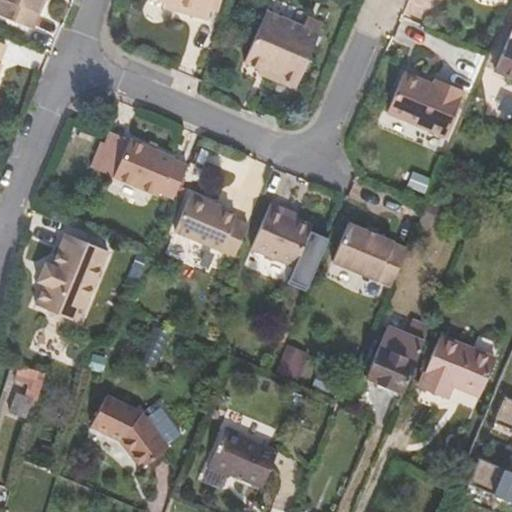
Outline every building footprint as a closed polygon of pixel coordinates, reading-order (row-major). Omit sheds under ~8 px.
[(0,0),(2,1),(0,5),(0,17),(34,30),(40,13),(37,12),(41,0),(0,0)] [(175,4),(164,0),(161,0),(160,5),(174,9),(175,4)] [(164,0),(175,4),(174,9),(206,20),(210,10),(212,2),(212,0),(164,0)] [(212,0),(212,2),(210,10),(217,12),(220,0),(212,0)] [(303,28),(266,12),(245,63),(298,85),(323,25),(307,19),(303,28)] [(511,29),(494,71),(511,79),(511,29)] [(442,137),(461,91),(432,79),(430,84),(401,72),(384,112),(442,137)] [(114,178),(130,141),(109,132),(106,139),(93,169),(114,178)] [(93,169),(106,139),(101,137),(88,167),(93,169)] [(174,159),(130,141),(114,178),(172,202),(187,167),(173,161),(174,159)] [(235,257),(248,226),(234,220),(236,217),(211,207),(212,204),(191,195),(174,231),(235,257)] [(287,211),(271,204),(252,249),(295,267),(288,282),(307,290),(325,248),(306,240),(312,227),(285,215),(287,211)] [(389,288),(405,251),(391,246),(392,245),(347,226),(331,264),(389,288)] [(66,245),(72,232),(69,230),(63,244),(66,245)] [(112,249),(72,232),(66,245),(63,244),(55,262),(48,259),(40,278),(47,281),(38,301),(50,307),(53,313),(62,317),(69,315),(81,320),(112,249)] [(307,290),(288,282),(284,294),(302,301),(307,290)] [(155,325),(139,358),(157,366),(173,333),(155,325)] [(365,379),(401,394),(424,339),(388,325),(365,379)] [(455,383),(480,393),(495,358),(474,349),(441,335),(418,386),(448,399),(453,387),(455,383)] [(500,345),(480,336),(474,349),(495,358),(500,345)] [(29,385),(26,396),(33,398),(38,400),(46,374),(20,366),(16,380),(29,385)] [(478,397),(480,393),(455,383),(453,387),(478,397)] [(33,398),(26,396),(17,393),(10,413),(25,419),(33,398)] [(91,426),(121,443),(135,410),(106,396),(91,426)] [(511,400),(505,397),(494,423),(511,430),(511,473),(479,459),(468,485),(511,503),(511,400)] [(143,414),(135,410),(121,443),(140,468),(167,448),(143,414)] [(229,475),(261,488),(277,450),(249,437),(225,428),(207,469),(228,478),(229,475)]
